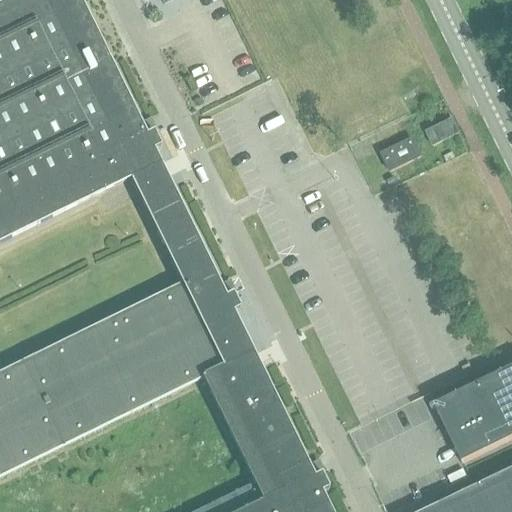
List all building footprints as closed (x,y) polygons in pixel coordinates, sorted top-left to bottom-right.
[(18,0),(0,9),(0,511),(329,511),(320,494),(330,489),(322,474),(314,478),(232,313),(239,309),(231,294),(224,298),(152,153),(161,149),(153,133),(145,137),(77,0),(18,0)] [(459,136),(452,123),(427,135),(434,148),(459,136)] [(381,158),(389,174),(420,159),(412,143),(381,158)] [(511,369),(434,407),(462,465),(511,440),(511,369)] [(511,511),(511,471),(427,511),(511,511)]
